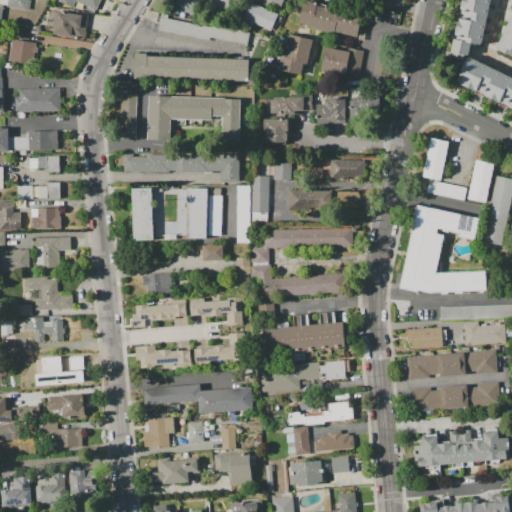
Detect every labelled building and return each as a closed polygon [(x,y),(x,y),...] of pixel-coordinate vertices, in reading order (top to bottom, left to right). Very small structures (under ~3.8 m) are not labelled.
[(0,0),(30,0),(30,11),(7,7),(7,5),(3,5),(0,22),(0,0)] [(100,0),(96,11),(76,3),(73,10),(58,4),(59,0),(100,0)] [(172,0),(172,2),(194,14),(201,0),(172,0)] [(303,0),(307,0),(362,14),(356,37),(299,23),(303,0)] [(489,0),(481,44),(471,42),(469,54),(449,50),(458,0),(489,0)] [(241,20),(247,2),(277,13),(271,31),(241,20)] [(87,15),(85,37),(53,34),(55,12),(87,15)] [(209,40),(158,31),(161,14),(250,29),(247,43),(210,37),(209,40)] [(511,16),(511,54),(497,47),(511,16)] [(313,39),(305,77),(279,72),(287,34),(313,39)] [(380,36),(395,38),(389,76),(374,73),(380,36)] [(10,40),(34,42),(33,64),(8,62),(10,40)] [(325,47),(348,52),(349,48),(364,51),(358,77),(321,69),(325,47)] [(134,54),(250,59),(249,81),(133,76),(134,54)] [(470,56),(511,76),(511,109),(457,84),(470,56)] [(14,89),(61,87),(61,110),(15,111),(14,89)] [(137,93),(136,138),(120,137),(120,92),(137,93)] [(148,140),(148,95),(240,97),(240,142),(222,142),(222,116),(212,116),(211,120),(170,119),(170,141),(148,140)] [(313,110),(299,110),(299,114),(270,114),(270,96),(313,96),(313,110)] [(378,120),(379,97),(349,96),(348,119),(378,120)] [(346,126),(317,126),(317,103),(324,104),(324,99),(328,99),(328,98),(335,98),(335,99),(347,99),(346,126)] [(264,119),(291,119),(291,131),(287,131),(287,143),(260,142),(260,128),(264,128),(264,119)] [(0,150),(8,151),(7,127),(0,127),(0,150)] [(28,131),(58,130),(59,150),(9,151),(8,137),(28,137),(28,131)] [(434,138),(452,142),(444,181),(439,181),(439,182),(469,189),(466,201),(427,192),(430,179),(427,178),(434,138)] [(123,153),(134,153),(134,156),(146,156),(146,154),(240,155),(239,182),(222,182),(222,171),(210,170),(210,172),(180,172),(180,170),(169,170),(169,172),(123,171),(123,153)] [(60,172),(47,171),(47,155),(60,156),(60,172)] [(331,159),(365,160),(364,177),(348,176),(347,179),(330,179),(331,159)] [(471,199),(489,204),(497,165),(479,161),(471,199)] [(292,180),(273,179),(274,162),(293,163),(292,180)] [(269,175),(268,213),(250,213),(251,175),(269,175)] [(497,177),(511,179),(511,205),(504,247),(493,244),(493,248),(483,246),(497,177)] [(46,182),(59,181),(60,197),(47,198),(46,182)] [(150,187),(152,240),(133,241),(131,188),(150,187)] [(207,187),(206,239),(187,238),(188,187),(207,187)] [(289,189),(331,190),(331,208),(309,207),(309,210),(288,210),(289,189)] [(21,229),(0,229),(0,201),(13,201),(14,213),(21,213),(21,229)] [(33,228),(33,217),(39,217),(39,207),(59,207),(59,217),(62,217),(62,228),(33,228)] [(420,209),(481,221),(475,239),(444,233),(435,270),(485,271),(482,294),(435,294),(403,289),(420,209)] [(351,228),(351,247),(267,248),(266,229),(351,228)] [(33,238),(70,237),(71,249),(60,250),(61,269),(44,269),(43,246),(33,246),(33,238)] [(202,244),(223,243),(224,260),(203,261),(202,244)] [(250,247),(266,245),(267,263),(252,264),(250,247)] [(0,249),(30,249),(30,272),(0,272),(0,249)] [(236,257),(236,286),(249,285),(248,257),(236,257)] [(144,292),(172,291),(172,273),(143,274),(144,292)] [(339,291),(264,299),(263,280),(338,273),(339,291)] [(72,307),(36,308),(35,298),(41,297),(40,288),(27,289),(26,278),(57,277),(58,297),(71,296),(72,307)] [(191,315),(191,301),(241,299),(243,325),(228,326),(227,312),(222,312),(222,314),(212,315),(211,314),(191,315)] [(346,346),(264,355),(259,303),(274,302),(276,323),(289,322),(289,326),(294,326),(293,316),(308,315),(309,324),(320,323),(319,313),(335,311),(336,322),(343,321),(346,346)] [(135,305),(186,303),(186,315),(175,315),(175,317),(152,318),(152,326),(133,327),(132,314),(136,314),(135,305)] [(511,303),(469,305),(469,318),(511,316),(511,317),(511,316),(511,303)] [(32,314),(14,315),(14,305),(32,304),(32,314)] [(62,320),(63,341),(52,342),(51,334),(44,335),(44,339),(34,340),(33,329),(26,329),(26,317),(43,316),(43,326),(51,326),(51,321),(62,320)] [(504,324),(505,342),(464,345),(462,323),(478,322),(478,326),(504,324)] [(406,330),(441,328),(442,347),(407,349),(406,330)] [(195,365),(194,349),(230,345),(229,333),(244,332),(246,357),(209,360),(210,363),(195,365)] [(176,367),(176,363),(156,365),(156,368),(141,369),(140,359),(137,359),(136,347),(155,345),(155,350),(171,348),(172,351),(190,349),(191,366),(176,367)] [(495,350),(497,373),(440,377),(438,355),(495,350)] [(437,355),(438,377),(408,379),(406,358),(437,355)] [(41,370),(26,370),(26,356),(41,356),(41,370)] [(319,363),(319,366),(324,365),(324,362),(349,360),(350,371),(346,372),(346,378),(326,380),(325,373),(320,374),(320,377),(299,379),(300,388),(261,392),(258,369),(319,363)] [(53,361),(77,361),(78,378),(53,379),(53,361)] [(143,388),(199,382),(200,393),(251,388),(253,410),(200,415),(198,401),(145,406),(143,388)] [(441,386),(466,384),(468,407),(443,409),(441,386)] [(408,389),(439,386),(441,410),(410,413),(408,389)] [(63,418),(62,409),(48,410),(48,401),(51,401),(50,396),(84,394),(85,417),(63,418)] [(0,398),(11,398),(12,421),(0,421),(0,398)] [(288,426),(287,413),(292,413),(291,408),(297,407),(298,412),(328,409),(328,404),(354,401),(356,419),(288,426)] [(174,418),(177,447),(146,450),(144,434),(148,433),(147,421),(174,418)] [(202,422),(204,442),(189,444),(187,424),(202,422)] [(220,425),(234,424),(237,448),(223,449),(220,425)] [(0,425),(0,439),(20,438),(20,425),(0,425)] [(292,427),(306,426),(308,452),(294,453),(292,427)] [(53,429),(73,428),(74,446),(54,447),(53,429)] [(510,458),(416,466),(414,445),(423,445),(422,437),(438,436),(438,443),(450,442),(449,431),(457,431),(457,433),(465,433),(464,430),(471,429),(472,441),(482,440),(482,433),(498,431),(498,439),(509,438),(510,458)] [(355,448),(315,452),(314,442),(320,442),(319,436),(328,436),(327,431),(340,430),(341,434),(347,434),(348,439),(354,438),(355,448)] [(287,455),(294,454),(292,433),(285,434),(287,455)] [(249,452),(252,483),(233,485),(231,470),(215,472),(213,456),(249,452)] [(331,457),(349,455),(350,470),(332,472),(331,457)] [(161,462),(199,458),(200,470),(188,471),(189,483),(154,487),(152,473),(162,472),(161,462)] [(285,459),(288,490),(271,492),(268,461),(285,459)] [(291,462),(323,459),(325,482),(293,485),(291,462)] [(69,471),(85,470),(85,479),(92,478),(94,494),(71,496),(69,471)] [(36,486),(49,485),(48,474),(65,473),(66,500),(37,502),(36,486)] [(30,477),(31,507),(3,508),(2,489),(14,489),(14,477),(30,477)] [(339,511),(338,494),(355,492),(357,511),(339,511)] [(511,511),(422,511),(422,504),(437,502),(437,506),(496,501),(496,498),(511,496),(511,511)] [(271,511),(270,499),(293,497),(294,511),(271,511)] [(232,511),(232,502),(262,500),(262,511),(232,511)]
